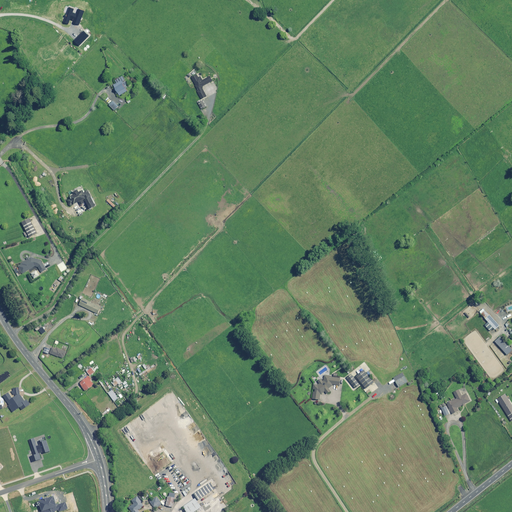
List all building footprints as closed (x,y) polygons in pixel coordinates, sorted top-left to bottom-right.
[(203,89),(204,86),(212,81),(210,76),(202,80),(200,76),(198,77),(196,74),(191,77),(198,90),(197,91),(201,99),(207,96),(203,89)] [(113,85),(115,87),(113,89),(116,94),(118,93),(119,95),(127,91),(125,88),(127,87),(126,85),(127,85),(122,76),(115,80),(117,83),(113,85)] [(118,107),(113,101),(109,105),(114,110),(118,107)] [(83,200),(84,199),(89,209),(96,206),(91,196),(88,191),(84,192),(83,190),(79,192),(78,190),(74,192),(75,194),(70,197),(71,199),(68,201),(70,206),(79,202),(80,205),(85,203),(83,200)] [(37,232),(29,218),(22,221),(30,236),(37,232)] [(18,266),(23,273),(35,266),(38,267),(41,272),(47,269),(41,259),(31,257),(30,257),(29,256),(26,258),(27,259),(21,263),(21,264),(18,266)] [(36,270),(31,273),(34,278),(39,275),(36,270)] [(101,307),(82,298),(79,305),(98,314),(101,307)] [(489,314),(485,310),(481,314),(485,318),(488,322),(485,325),(489,330),(493,327),(495,330),(499,326),(489,314)] [(511,350),(511,349),(501,337),(495,342),(507,355),(511,350)] [(52,348),(50,353),(58,357),(58,356),(63,358),(64,356),(66,352),(57,348),(57,349),(52,348)] [(146,366),(148,369),(139,374),(140,376),(151,369),(150,368),(148,365),(146,366)] [(366,373),(364,370),(360,373),(356,376),(366,389),(368,387),(374,383),(369,377),(371,376),(368,372),(366,373)] [(407,382),(402,373),(393,378),(398,387),(407,382)] [(352,374),(347,378),(355,389),(360,385),(352,374)] [(332,376),(324,375),(324,381),(323,381),(321,379),(317,381),(319,383),(318,385),(313,384),(313,389),(315,389),(315,390),(313,390),(312,399),(319,400),(320,394),(321,394),(325,391),(327,394),(330,391),(329,389),(332,386),(333,385),(339,385),(340,378),(332,377),(332,376)] [(89,376),(80,383),(82,385),(81,386),(86,391),(93,386),(92,385),(94,384),(90,380),(91,379),(89,376)] [(112,379),(114,380),(113,381),(114,382),(112,383),(114,386),(117,384),(118,383),(119,385),(122,382),(118,377),(115,379),(114,378),(112,379)] [(8,393),(4,396),(10,405),(9,406),(13,412),(20,407),(22,410),(30,405),(27,399),(24,401),(20,395),(19,387),(13,388),(13,391),(11,391),(14,395),(15,394),(15,396),(12,398),(8,393)] [(114,402),(119,399),(113,390),(108,393),(114,402)] [(462,396),(459,390),(453,392),(456,399),(447,403),(452,414),(458,411),(457,408),(470,401),(466,393),(462,396)] [(511,403),(505,394),(498,399),(511,420),(511,403)] [(34,438),(29,440),(34,455),(31,456),(33,463),(41,460),(39,455),(50,451),(46,441),(43,441),(43,440),(38,441),(40,445),(37,446),(34,438)] [(211,482),(194,493),(198,500),(215,489),(211,482)] [(38,511),(63,511),(69,510),(66,501),(56,505),(53,496),(39,501),(42,511),(38,511)] [(129,507),(132,511),(139,511),(137,510),(143,505),(141,502),(141,501),(137,496),(132,500),(134,503),(129,507)] [(168,496),(166,505),(173,507),(175,498),(168,496)] [(156,497),(150,502),(154,507),(160,502),(156,497)] [(195,498),(183,506),(187,511),(194,511),(201,507),(195,498)]
